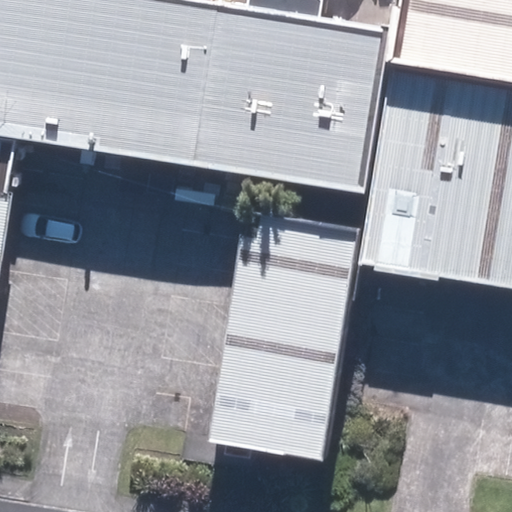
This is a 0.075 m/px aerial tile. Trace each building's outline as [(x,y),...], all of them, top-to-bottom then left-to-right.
[(406,17),(295,0),(0,0),(0,113),(386,175),(406,17)] [(511,0),(416,0),(410,45),(511,61),(511,0)] [(511,69),(410,54),(380,252),(511,271),(511,69)] [(0,363),(31,170),(38,127),(0,120),(0,363)] [(380,212),(266,198),(231,425),(346,441),(380,212)]
